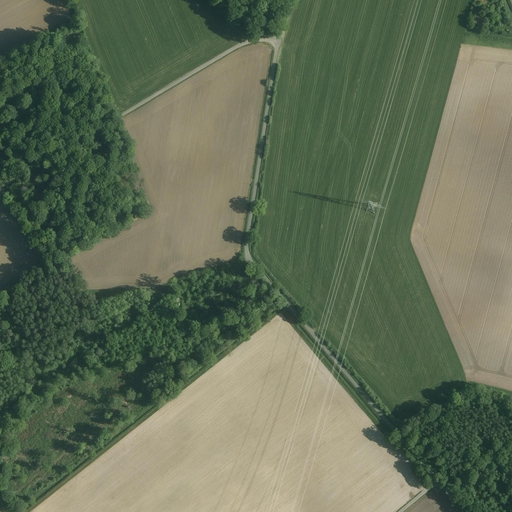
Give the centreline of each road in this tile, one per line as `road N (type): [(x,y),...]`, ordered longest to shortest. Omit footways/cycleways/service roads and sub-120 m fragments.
road 1 (unclassified): [(277,42),(249,259),(437,481)]
road 2 (unclassified): [(0,189),(241,44),(277,42)]
